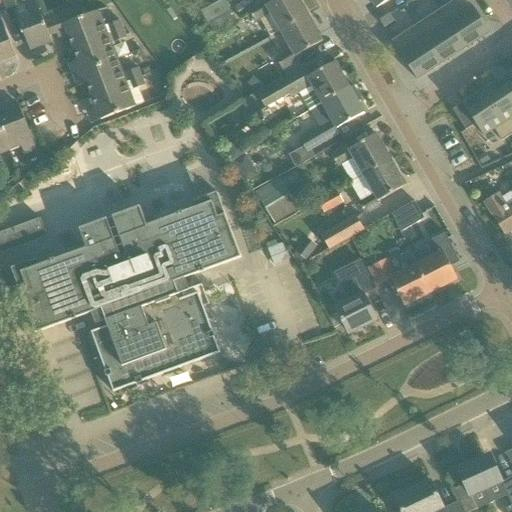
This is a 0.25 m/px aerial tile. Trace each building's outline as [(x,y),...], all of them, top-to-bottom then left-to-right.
[(46,27),(43,18),(36,0),(34,0),(26,4),(29,11),(17,16),(31,51),(52,42),(50,36),(46,27)] [(224,0),(222,0),(201,11),(208,26),(232,12),(224,0)] [(281,31),(308,16),(299,0),(276,0),(267,6),(265,2),(249,11),(256,22),(271,13),(281,31)] [(371,0),(377,8),(389,0),(371,0)] [(469,0),(455,0),(440,10),(465,48),(490,32),(469,0)] [(71,17),(72,21),(80,18),(75,6),(67,9),(71,17)] [(62,20),(71,17),(67,9),(59,12),(62,20)] [(442,64),(465,48),(440,10),(416,25),(442,64)] [(98,11),(80,18),(72,21),(55,28),(57,33),(66,30),(74,48),(108,35),(98,11)] [(62,20),(59,12),(51,15),(54,23),(62,20)] [(238,25),(232,12),(208,26),(215,38),(238,25)] [(395,21),(390,14),(383,18),(380,21),(384,28),(395,21)] [(46,27),(54,23),(51,15),(43,18),(46,27)] [(0,62),(16,56),(0,16),(0,62)] [(323,41),(308,16),(281,31),(292,49),(276,58),(283,69),(299,60),(297,57),(323,41)] [(111,34),(124,29),(121,20),(108,25),(111,34)] [(416,25),(392,41),(417,80),(442,64),(416,25)] [(128,39),(124,29),(111,34),(115,44),(128,39)] [(108,35),(74,48),(78,60),(65,65),(64,66),(68,78),(69,78),(117,59),(108,35)] [(117,59),(69,78),(68,78),(73,90),(87,84),(92,96),(126,83),(117,59)] [(292,99),(301,93),(311,110),(323,103),(350,88),(335,62),(309,77),(303,67),(247,99),(256,115),(290,95),(292,99)] [(130,82),(142,77),(139,68),(127,73),(130,82)] [(511,71),(502,78),(511,94),(511,71)] [(146,85),(142,77),(130,82),(134,90),(146,85)] [(511,94),(502,78),(482,91),(511,135),(511,134),(511,94)] [(92,96),(96,108),(82,113),(87,126),(101,121),(101,120),(136,107),(126,83),(92,96)] [(364,114),(350,88),(323,103),(334,122),(319,130),(319,129),(300,140),(307,151),(340,132),(338,129),(364,114)] [(511,135),(482,91),(463,104),(476,124),(484,136),(495,130),(502,141),(511,135)] [(22,146),(24,154),(37,149),(20,106),(0,113),(0,125),(10,151),(22,146)] [(0,162),(1,163),(0,160),(0,154),(10,151),(0,125),(0,162)] [(364,175),(391,160),(376,134),(350,149),(348,145),(332,154),(339,165),(354,157),(364,175)] [(485,154),(476,160),(480,166),(489,161),(485,154)] [(406,186),(391,160),(364,175),(374,193),(359,201),(365,213),(381,204),(379,201),(406,186)] [(299,209),(280,178),(256,192),(275,224),(299,209)] [(337,190),(319,201),(325,213),(344,203),(337,190)] [(511,204),(508,207),(499,193),(484,202),(505,236),(511,231),(511,204)] [(14,275),(36,334),(102,309),(108,326),(91,332),(114,392),(220,353),(196,287),(174,295),(169,284),(241,258),(220,199),(147,226),(140,207),(113,217),(115,222),(109,224),(107,219),(80,229),(87,248),(14,275)] [(415,201),(392,214),(402,232),(425,219),(415,201)] [(330,250),(335,247),(350,239),(365,231),(357,216),(322,235),(330,250)] [(16,227),(23,246),(47,237),(41,218),(16,227)] [(9,251),(23,246),(16,227),(3,232),(9,251)] [(0,254),(9,251),(3,232),(0,233),(0,254)] [(458,280),(445,254),(444,252),(436,238),(423,246),(430,259),(418,265),(432,293),(458,280)] [(377,287),(392,280),(405,306),(432,293),(418,265),(399,275),(390,259),(368,270),(377,287)] [(337,308),(349,334),(377,320),(364,294),(375,289),(361,262),(335,275),(349,302),(337,308)] [(299,266),(276,272),(281,291),(303,286),(299,266)] [(308,297),(294,301),(299,320),(314,316),(308,297)] [(511,486),(506,490),(495,466),(491,467),(486,457),(458,469),(465,484),(455,488),(465,511),(469,511),(508,495),(511,505),(511,486)] [(446,511),(432,481),(421,486),(413,490),(411,491),(408,488),(399,492),(400,496),(396,498),(403,511),(446,511)]
